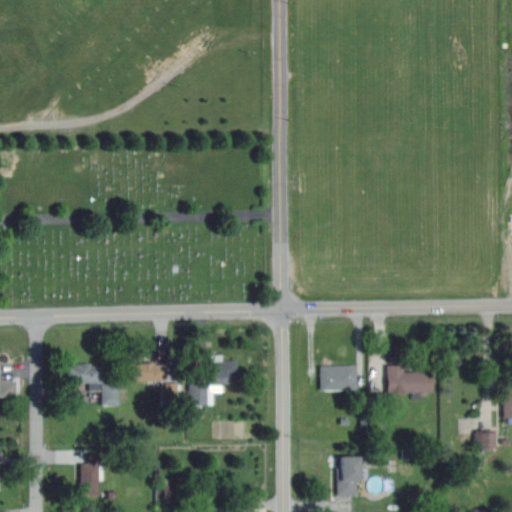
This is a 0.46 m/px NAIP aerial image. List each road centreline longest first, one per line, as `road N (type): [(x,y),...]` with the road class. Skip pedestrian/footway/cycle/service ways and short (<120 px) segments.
road 1 (tertiary): [(511,303),(0,315)]
road 2 (tertiary): [(280,0),(282,511)]
road 3 (residential): [(36,315),(37,511)]
